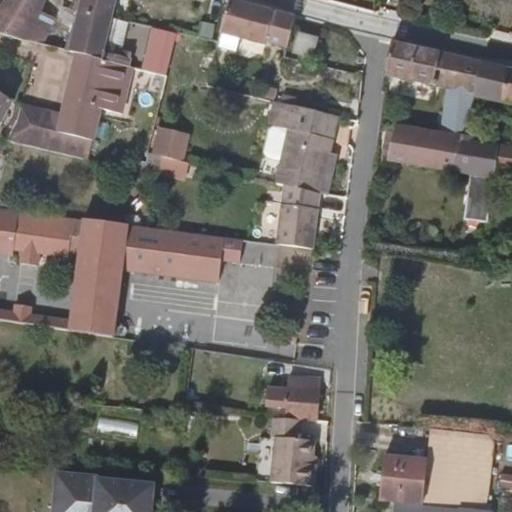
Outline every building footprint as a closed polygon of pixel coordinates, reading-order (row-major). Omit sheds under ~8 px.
[(42,2),(35,0),(10,0),(0,13),(0,31),(43,43),(46,31),(34,26),(42,2)] [(115,14),(118,0),(84,0),(83,7),(115,14)] [(296,14),(242,0),(232,0),(223,36),(266,48),(267,46),(289,50),(296,14)] [(127,22),(114,19),(115,14),(83,7),(73,50),(80,52),(131,66),(134,55),(121,52),(127,22)] [(319,38),(300,34),(295,54),(314,59),(319,38)] [(455,90),(460,56),(393,41),(387,76),(407,80),(416,81),(447,88),(455,90)] [(131,66),(80,52),(67,99),(103,109),(125,114),(137,68),(131,66)] [(446,99),(440,132),(434,167),(455,170),(463,139),(465,136),(476,95),(481,61),(460,56),(455,90),(447,88),(446,99)] [(502,100),(506,67),(481,61),(476,95),(502,100)] [(511,102),(511,68),(506,67),(502,100),(511,102)] [(0,127),(17,99),(0,89),(0,127)] [(62,115),(22,104),(13,140),(89,161),(103,109),(67,99),(62,115)] [(321,199),(322,199),(336,123),(274,108),(268,131),(274,132),(274,133),(268,136),(264,158),(267,164),(282,167),(276,187),(285,190),(321,199)] [(434,167),(440,132),(396,125),(391,159),(434,167)] [(150,172),(183,180),(194,133),(160,126),(150,172)] [(511,146),(463,139),(455,170),(496,178),(498,170),(511,173),(511,146)] [(279,244),(315,249),(321,199),(285,190),(279,244)] [(0,252),(7,253),(8,248),(18,249),(17,260),(32,262),(33,252),(62,256),(62,252),(79,254),(76,290),(121,295),(124,271),(219,283),(221,261),(239,263),(242,241),(137,228),(0,210),(0,252)] [(0,320),(82,333),(117,337),(121,295),(76,290),(71,320),(33,315),(35,305),(16,303),(15,311),(0,309),(0,320)] [(151,341),(171,344),(172,335),(173,327),(153,325),(152,330),(151,341)] [(301,420),(318,422),(322,379),(292,376),(287,418),(301,420)] [(274,487),(317,489),(319,462),(315,461),(316,442),(301,441),(302,426),(274,424),(273,441),(277,442),(274,487)] [(429,463),(386,458),(382,501),(395,502),(425,505),(429,463)] [(92,511),(96,477),(96,475),(57,471),(53,511),(92,511)] [(511,489),(511,473),(502,471),(499,486),(511,489)] [(151,511),(155,483),(96,477),(92,511),(151,511)] [(478,511),(425,505),(395,502),(394,511),(478,511)]
